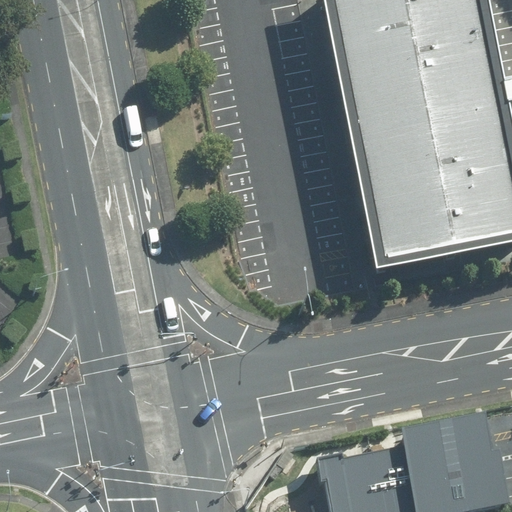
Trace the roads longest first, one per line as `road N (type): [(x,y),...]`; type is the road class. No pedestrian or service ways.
road 1 (primary): [(94,129),(180,290),(222,324),(296,347),(432,356)]
road 2 (secondary): [(432,356),(142,411)]
road 3 (primary): [(0,392),(43,352),(74,283),(94,129)]
road 4 (primary): [(94,129),(142,411)]
road 5 (tertiary): [(142,411),(0,438)]
road 6 (primary): [(68,0),(94,129)]
